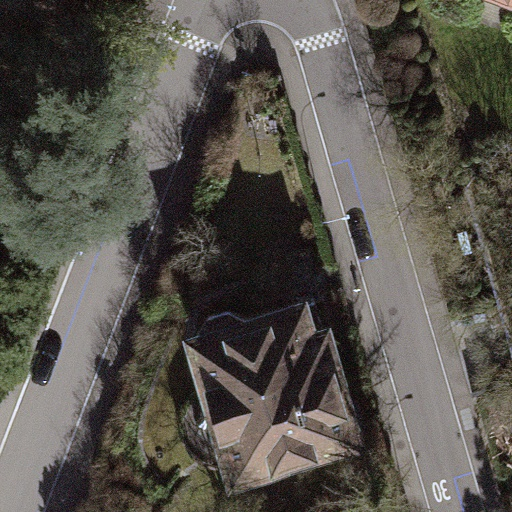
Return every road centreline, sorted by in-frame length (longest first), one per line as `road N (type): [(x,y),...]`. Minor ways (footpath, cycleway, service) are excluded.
road 1 (residential): [(9,511),(207,0)]
road 2 (residential): [(453,511),(303,0)]
